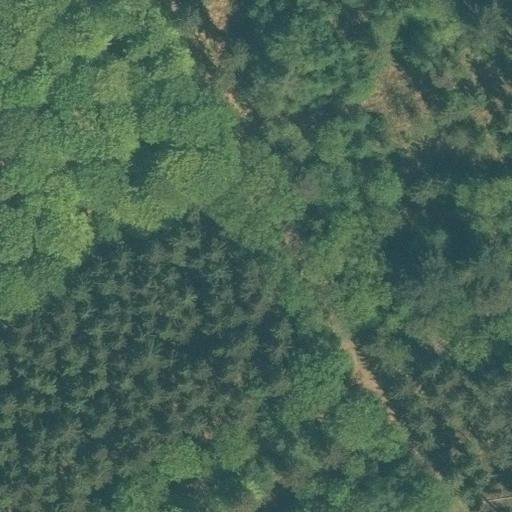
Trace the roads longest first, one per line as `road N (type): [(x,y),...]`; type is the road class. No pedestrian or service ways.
road 1 (track): [(161,0),(459,511)]
road 2 (track): [(511,296),(148,511)]
